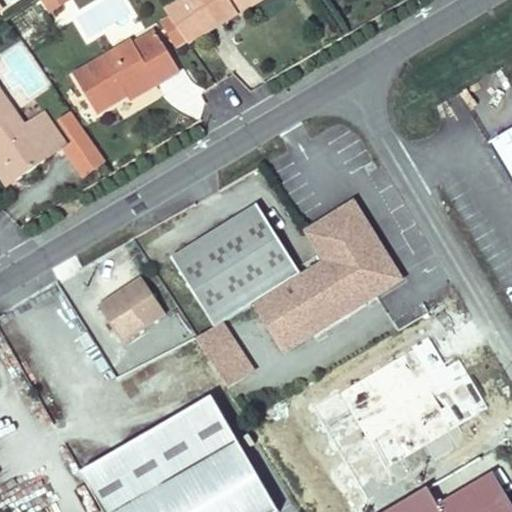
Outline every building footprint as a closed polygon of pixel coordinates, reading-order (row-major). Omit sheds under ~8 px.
[(73,1),(71,0),(46,0),(42,3),(51,16),(73,1)] [(184,0),(177,0),(162,9),(167,17),(184,42),(186,43),(204,33),(184,0)] [(184,0),(204,33),(235,14),(231,7),(243,0),(184,0)] [(243,0),(231,7),(235,14),(258,0),(243,0)] [(184,42),(167,17),(155,24),(171,49),(184,42)] [(153,32),(132,44),(139,56),(160,43),(153,32)] [(96,114),(127,96),(153,81),(156,85),(178,71),(160,43),(139,56),(132,44),(130,41),(72,75),(96,114)] [(153,81),(127,96),(130,101),(156,85),(153,81)] [(0,161),(14,182),(61,150),(65,148),(51,128),(41,114),(21,127),(0,94),(0,161)] [(106,164),(85,134),(72,115),(51,128),(65,148),(61,150),(82,180),(106,164)] [(511,185),(511,131),(488,145),(511,185)] [(0,161),(0,180),(5,188),(14,182),(0,161)] [(321,260),(302,272),(253,303),(283,351),(401,276),(352,201),(304,234),(321,260)] [(173,257),(216,326),(222,323),(253,303),(302,272),(259,203),(173,257)] [(166,315),(142,280),(99,309),(122,344),(166,315)] [(253,371),(222,323),(216,326),(197,339),(228,387),(253,371)] [(217,399),(84,476),(105,511),(282,511),(243,443),(217,399)] [(435,505),(425,489),(386,511),(509,511),(487,476),(435,505)]
